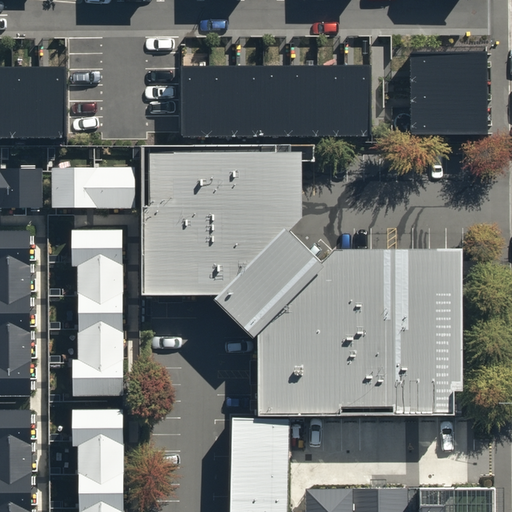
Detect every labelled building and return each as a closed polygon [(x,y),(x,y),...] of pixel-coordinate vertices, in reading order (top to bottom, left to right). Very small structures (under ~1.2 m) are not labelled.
[(488,135),(487,53),(408,53),(409,135),(488,135)] [(372,66),(182,67),(182,135),(372,134),(372,66)] [(0,136),(68,135),(67,68),(0,69),(0,136)] [(149,296),(214,296),(232,314),(257,338),(257,414),(456,413),(456,251),(333,249),(319,264),(298,243),(285,230),(296,219),(293,156),(149,157),(149,296)] [(44,168),(0,167),(0,208),(44,208),(44,168)] [(53,167),(53,209),(136,208),(136,167),(53,167)] [(123,229),(72,230),(73,266),(79,266),(80,360),(74,360),(74,397),(124,396),(123,229)] [(29,230),(0,230),(0,395),(32,395),(29,230)] [(34,511),(34,408),(0,408),(0,511),(34,511)] [(123,511),(123,412),(73,412),(73,448),(80,448),(79,511),(123,511)] [(286,511),(289,420),(234,419),(231,511),(286,511)] [(493,511),(493,487),(312,491),(312,511),(493,511)]
